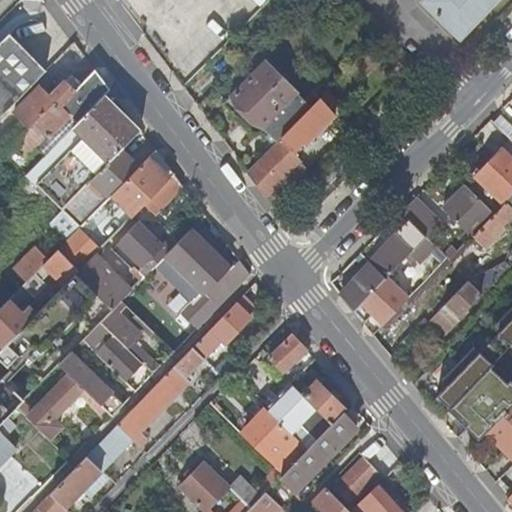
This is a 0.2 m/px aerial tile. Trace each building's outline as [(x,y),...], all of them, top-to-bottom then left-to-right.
[(420,0),(460,37),(495,0),(420,0)] [(10,33),(0,43),(0,80),(28,52),(10,33)] [(0,117),(46,70),(28,52),(0,80),(0,117)] [(264,128),(298,93),(266,62),(231,97),(264,128)] [(0,141),(0,158),(13,145),(27,159),(70,116),(77,123),(110,90),(96,72),(82,86),(71,77),(52,97),(39,85),(13,111),(22,119),(0,141)] [(82,139),(38,184),(63,210),(91,181),(122,150),(140,131),(110,90),(77,123),(72,128),(82,139)] [(298,93),(264,128),(278,142),(280,138),(312,107),(298,93)] [(264,128),(231,97),(225,104),(257,135),(264,128)] [(312,107),(280,138),(278,142),(248,173),(266,197),(301,162),(293,151),(303,141),(305,143),(335,114),(320,99),(312,107)] [(27,173),(38,184),(82,139),(72,128),(67,133),(27,173)] [(492,192),(503,203),(505,201),(511,194),(511,141),(511,140),(502,150),(500,149),(474,176),(487,188),(484,191),(489,196),(492,192)] [(139,168),(122,150),(91,181),(109,198),(112,195),(139,168)] [(112,195),(134,217),(153,198),(174,176),(156,151),(139,168),(112,195)] [(307,169),(301,162),(266,197),(272,205),(307,169)] [(163,208),(183,187),(174,176),(153,198),(163,208)] [(109,198),(91,181),(63,210),(72,218),(81,227),(109,198)] [(442,209),(471,237),(493,214),(464,185),(442,209)] [(492,192),(489,196),(500,206),(503,203),(492,192)] [(416,197),(401,212),(408,220),(424,237),(433,245),(448,230),(416,197)] [(502,227),(511,216),(511,207),(505,201),(503,203),(500,206),(493,214),(471,237),(483,250),(504,229),(502,227)] [(72,218),(61,229),(70,238),(77,231),(81,227),(72,218)] [(350,289),(342,298),(353,312),(409,253),(424,237),(408,220),(395,233),(397,235),(370,263),(365,269),(355,279),(358,281),(350,289)] [(159,263),(169,252),(138,221),(114,245),(139,269),(146,276),(159,263)] [(197,244),(201,240),(191,230),(183,238),(189,244),(193,240),(197,244)] [(98,253),(77,231),(70,238),(58,250),(79,271),(95,255),(98,253)] [(419,263),(434,247),(433,245),(424,237),(409,253),(419,263)] [(230,268),(201,240),(197,244),(193,240),(189,244),(183,238),(169,252),(159,263),(170,273),(177,267),(201,291),(181,311),(198,327),(250,274),(238,259),(230,268)] [(453,246),(443,256),(448,261),(457,251),(453,246)] [(12,270),(25,283),(43,266),(48,260),(36,247),(12,270)] [(51,274),(64,287),(76,275),(79,271),(58,250),(48,260),(43,266),(51,274)] [(365,269),(370,263),(360,253),(354,259),(365,269)] [(132,290),(95,255),(79,271),(76,275),(97,297),(112,311),(121,301),(132,290)] [(51,274),(43,266),(25,283),(8,300),(18,310),(21,306),(24,309),(34,298),(35,299),(48,286),(43,281),(51,274)] [(146,276),(139,269),(128,279),(136,287),(146,276)] [(97,297),(76,275),(64,287),(36,316),(4,348),(0,352),(0,359),(8,367),(18,356),(29,366),(97,297)] [(347,286),(350,289),(358,281),(355,279),(355,278),(347,286)] [(466,308),(481,293),(470,282),(469,281),(444,307),(459,322),(470,311),(466,308)] [(240,298),(254,311),(260,306),(256,302),(257,301),(247,291),(240,298)] [(222,339),(224,342),(254,311),(240,298),(192,348),(203,358),(218,344),(222,339)] [(18,310),(8,300),(0,308),(0,343),(4,348),(36,316),(29,309),(23,315),(18,310)] [(120,313),(126,306),(121,301),(112,311),(100,322),(142,362),(149,368),(154,373),(160,367),(131,339),(139,332),(120,313)] [(439,343),(459,322),(444,307),(423,328),(439,343)] [(473,347),(440,381),(445,386),(437,396),(450,409),(453,406),(485,437),(487,434),(511,408),(511,383),(511,382),(508,385),(490,368),(510,347),(511,349),(511,307),(491,329),(497,334),(479,353),(473,347)] [(142,328),(146,325),(138,317),(134,320),(142,328)] [(142,362),(100,322),(82,341),(92,350),(123,381),(142,362)] [(300,355),(305,351),(306,350),(293,336),(269,358),(282,372),(300,355)] [(87,354),(92,350),(82,341),(78,345),(87,354)] [(189,374),(203,358),(192,348),(181,359),(118,425),(133,440),(140,448),(147,440),(139,433),(190,381),(186,377),(189,374)] [(263,349),(259,354),(263,359),(268,355),(263,349)] [(309,355),(305,351),(300,355),(304,359),(309,355)] [(70,376),(82,364),(71,352),(59,365),(66,372),(70,376)] [(224,358),(214,368),(222,376),(232,366),(224,358)] [(106,411),(118,398),(82,364),(70,376),(106,411)] [(150,377),(154,373),(149,368),(145,372),(150,377)] [(66,380),(36,410),(45,418),(51,423),(79,394),(101,415),(106,411),(70,376),(66,372),(62,376),(66,380)] [(330,396),(312,377),(295,389),(315,409),(318,412),(331,425),(342,413),(345,410),(334,400),(330,396)] [(0,425),(25,400),(2,378),(0,380),(0,425)] [(301,423),(315,409),(295,389),(288,383),(264,408),(291,434),(307,450),(317,439),(301,423)] [(118,398),(106,411),(112,416),(124,404),(118,398)] [(26,405),(21,410),(29,418),(34,412),(26,405)] [(243,430),(270,456),(267,460),(283,474),(307,450),(291,434),(264,408),(243,430)] [(511,408),(487,434),(511,458),(511,408)] [(301,423),(317,439),(322,434),(309,422),(318,412),(315,409),(301,423)] [(34,412),(29,418),(50,438),(58,430),(51,423),(45,418),(36,410),(34,412)] [(309,422),(322,434),(331,425),(318,412),(309,422)] [(357,428),(342,413),(331,425),(322,434),(317,439),(307,450),(283,474),(279,478),(294,493),(357,428)] [(102,471),(133,440),(118,425),(87,457),(102,471)] [(0,466),(18,448),(0,429),(0,466)] [(379,471),(364,456),(335,485),(350,500),(379,471)] [(88,500),(110,479),(102,471),(87,457),(79,466),(51,494),(65,509),(76,498),(81,493),(84,496),(88,500)] [(210,511),(209,510),(230,488),(202,462),(179,487),(204,511),(246,511),(251,508),(243,501),(232,511),(210,511)] [(241,476),(230,488),(243,501),(251,508),(262,496),(241,476)] [(401,511),(379,485),(350,511),(351,511),(401,511)] [(351,511),(350,511),(326,487),(313,501),(324,511),(351,511)] [(210,511),(232,511),(243,501),(230,488),(209,510),(210,511)] [(79,501),(84,496),(81,493),(76,498),(79,501)] [(273,511),(275,511),(279,506),(265,493),(262,496),(251,508),(246,511),(273,511)] [(68,511),(65,509),(51,494),(37,509),(33,511),(68,511)]
